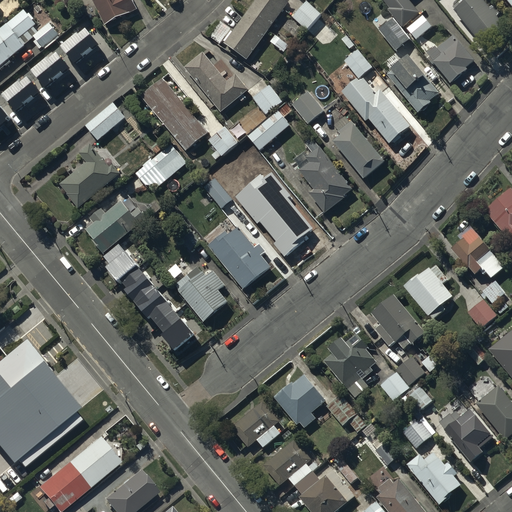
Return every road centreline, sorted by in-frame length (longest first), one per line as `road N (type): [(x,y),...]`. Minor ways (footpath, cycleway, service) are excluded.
road 1 (residential): [(511,105),(382,244),(169,418)]
road 2 (residential): [(0,171),(205,0)]
road 3 (residential): [(0,212),(169,418)]
road 4 (residential): [(169,418),(246,511)]
